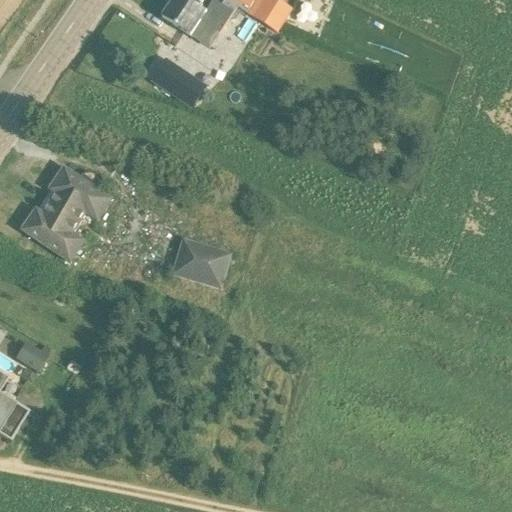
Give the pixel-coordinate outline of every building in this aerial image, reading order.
[(221,35),(235,14),(215,1),(207,14),(185,0),(176,0),(163,20),(191,39),(202,23),(221,35)] [(212,0),(215,1),(235,14),(238,9),(277,34),(292,11),(275,0),(266,0),(266,1),(264,0),(212,0)] [(208,88),(187,74),(172,97),(193,111),(208,88)] [(22,232),(59,257),(86,215),(101,194),(96,191),(99,187),(99,182),(97,177),(92,174),(87,174),(83,176),(80,180),(64,169),(50,191),(56,195),(43,215),(36,211),(22,232)] [(179,260),(227,275),(232,257),(184,242),(179,260)] [(179,260),(174,277),(222,291),(227,275),(179,260)] [(38,375),(48,359),(26,344),(15,360),(38,375)] [(0,435),(10,442),(28,414),(0,396),(0,390),(7,379),(0,374),(0,435)]
